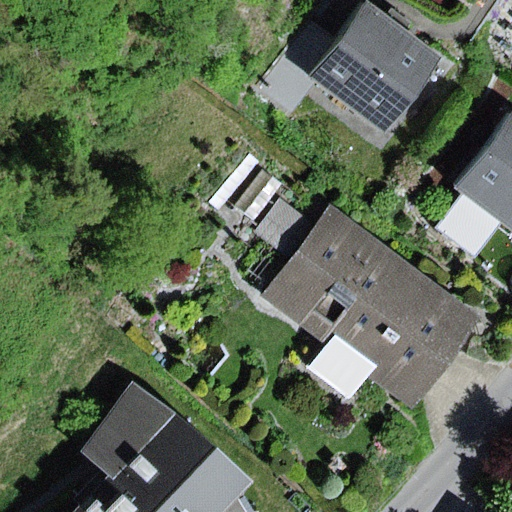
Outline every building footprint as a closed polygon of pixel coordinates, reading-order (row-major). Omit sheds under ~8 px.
[(442,62),(367,9),(343,43),(315,81),(391,134),(442,62)] [(315,81),(343,43),(313,20),(263,85),(294,108),(315,81)] [(511,113),(509,111),(456,183),(467,191),(505,219),(511,224),(511,113)] [(263,168),(235,206),(255,222),(284,184),(263,168)] [(505,219),(467,191),(437,229),(475,258),(505,219)] [(280,201),(255,235),(289,258),(313,224),(280,201)] [(486,319),(331,207),(264,299),(327,345),(308,371),(354,404),(374,376),(419,409),(486,319)] [(257,481),(135,385),(85,454),(118,483),(102,498),(86,511),(248,511),(241,499),(257,481)]
